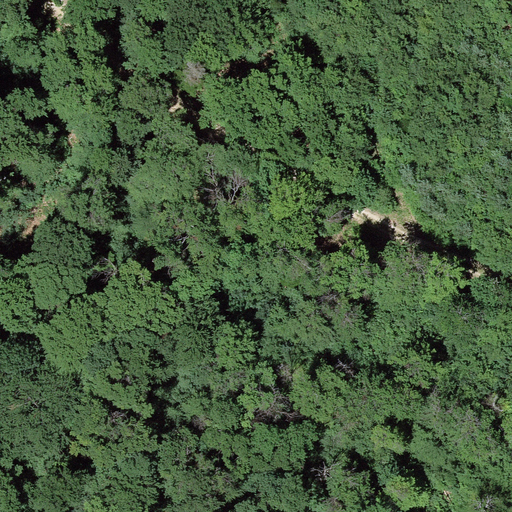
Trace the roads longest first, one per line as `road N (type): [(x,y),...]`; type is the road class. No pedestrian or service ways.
road 1 (track): [(511,281),(420,251),(302,194),(176,101),(71,0)]
road 2 (track): [(391,0),(376,81),(375,158),(420,251),(511,387)]
